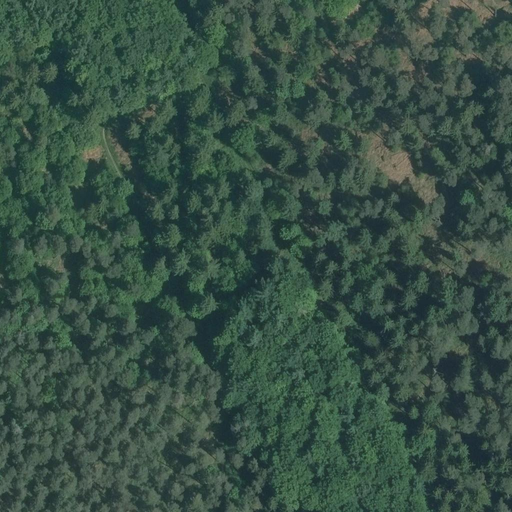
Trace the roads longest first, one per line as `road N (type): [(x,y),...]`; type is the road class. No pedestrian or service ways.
road 1 (unknown): [(292,511),(245,449),(213,353),(113,138),(112,123),(128,107),(199,72)]
road 2 (track): [(418,464),(159,0)]
